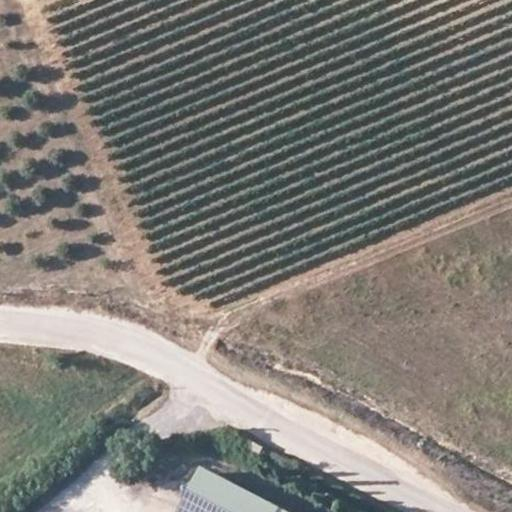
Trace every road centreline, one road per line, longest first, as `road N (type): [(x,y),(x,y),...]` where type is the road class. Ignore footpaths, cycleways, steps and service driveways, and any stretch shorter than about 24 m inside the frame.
road 1 (unclassified): [(0,323),(84,325),(431,511)]
road 2 (track): [(206,392),(53,511)]
